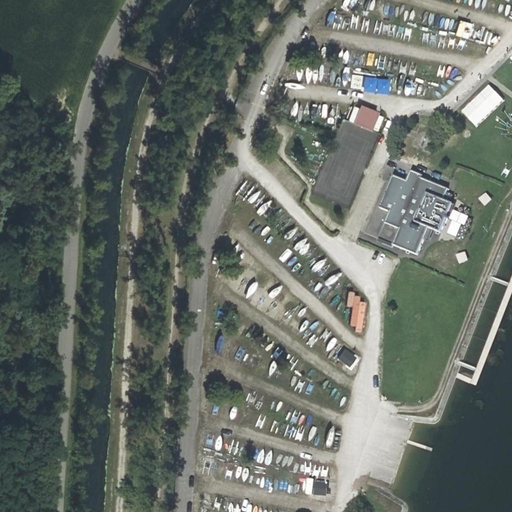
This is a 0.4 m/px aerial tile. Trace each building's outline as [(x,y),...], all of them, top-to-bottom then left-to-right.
[(476,126),(505,99),(489,83),(461,110),(476,126)] [(356,105),(351,123),(377,129),(381,111),(356,105)] [(414,255),(421,240),(427,243),(432,230),(438,233),(450,205),(441,201),(445,191),(418,179),(419,176),(409,172),(404,183),(391,177),(378,207),(388,212),(376,238),(414,255)] [(346,293),(344,304),(350,304),(346,325),(359,327),(364,296),(346,293)] [(335,357),(350,369),(358,359),(342,347),(335,357)] [(326,495),(327,482),(314,481),(313,493),(326,495)]
